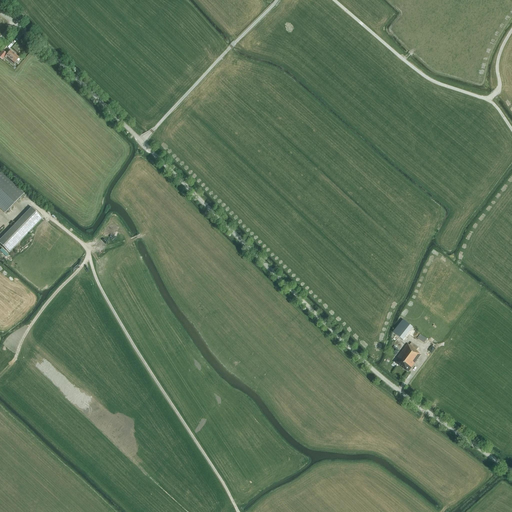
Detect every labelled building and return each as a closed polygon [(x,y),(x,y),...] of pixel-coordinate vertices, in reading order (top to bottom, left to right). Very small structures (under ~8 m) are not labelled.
[(10,51),(6,55),(5,57),(11,62),(13,64),(19,58),(10,51)] [(0,206),(6,212),(23,194),(0,171),(0,206)] [(43,218),(31,207),(0,239),(0,243),(9,253),(43,218)] [(403,319),(393,332),(402,339),(412,327),(403,319)] [(425,343),(428,339),(421,334),(418,339),(425,343)] [(408,372),(421,355),(417,352),(417,351),(416,350),(418,347),(411,343),(409,345),(408,344),(394,362),(408,372)]
